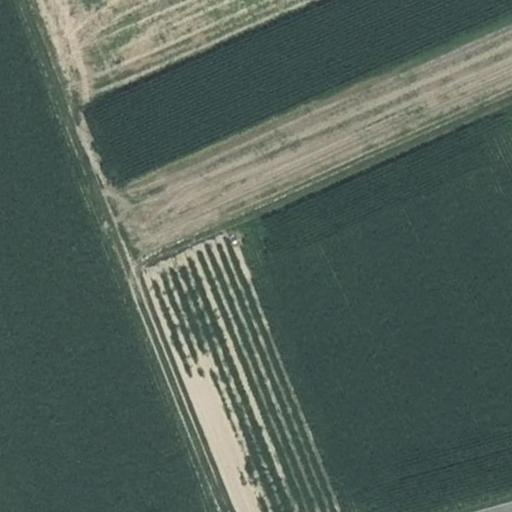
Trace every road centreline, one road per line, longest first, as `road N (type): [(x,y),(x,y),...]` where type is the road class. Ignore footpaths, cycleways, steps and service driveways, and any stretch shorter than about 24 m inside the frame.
road 1 (track): [(230,511),(30,0)]
road 2 (track): [(135,265),(511,98)]
